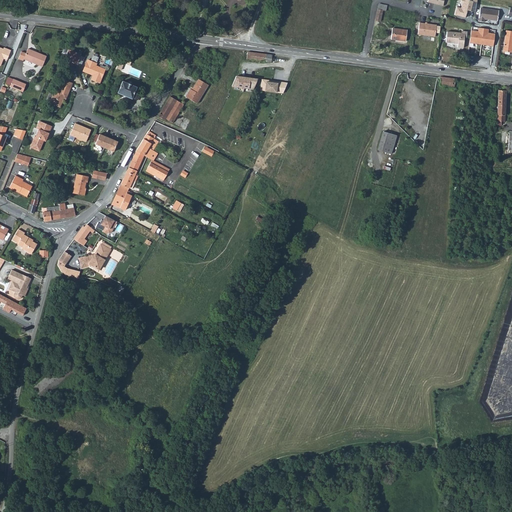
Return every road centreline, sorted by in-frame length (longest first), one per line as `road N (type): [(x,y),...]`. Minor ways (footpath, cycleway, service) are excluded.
road 1 (track): [(150,117),(220,146),(280,183),(282,205),(362,244),(462,265),(511,251)]
road 2 (track): [(47,279),(113,294),(164,344),(213,347),(237,358),(244,368),(195,490)]
road 3 (track): [(511,441),(345,448),(274,462),(210,494),(195,490)]
road 4 (unclassified): [(67,233),(17,390),(4,511)]
road 5 (secondary): [(197,38),(0,13)]
road 6 (secondary): [(362,61),(197,38)]
road 7 (secondary): [(511,81),(362,61)]
road 8 (unclassified): [(139,136),(99,204),(67,233)]
